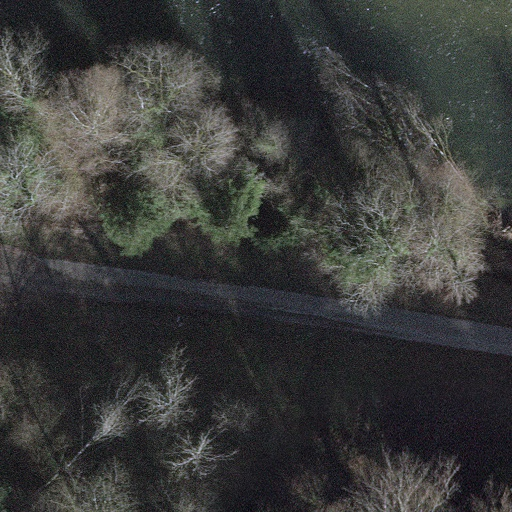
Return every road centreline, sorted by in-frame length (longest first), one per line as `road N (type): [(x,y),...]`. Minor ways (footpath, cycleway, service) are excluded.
road 1 (unclassified): [(0,264),(511,344)]
road 2 (track): [(0,330),(196,462),(361,511)]
